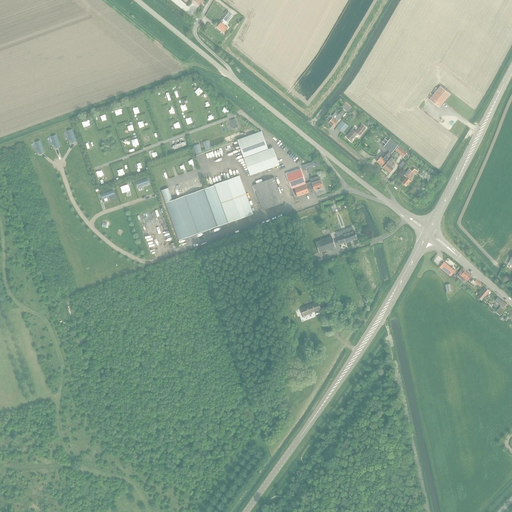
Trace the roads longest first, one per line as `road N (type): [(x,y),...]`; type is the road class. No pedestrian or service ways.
road 1 (tertiary): [(248,511),(386,309),(428,232)]
road 2 (unclassified): [(428,232),(231,76)]
road 3 (tertiary): [(428,232),(511,71)]
road 4 (unclassified): [(231,76),(136,0)]
